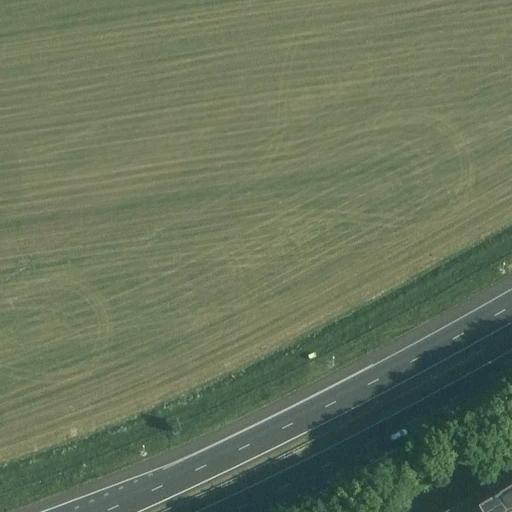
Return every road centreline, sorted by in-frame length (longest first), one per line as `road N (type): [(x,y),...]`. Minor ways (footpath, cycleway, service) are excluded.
road 1 (motorway): [(511,307),(104,511)]
road 2 (motorway): [(233,511),(511,365)]
